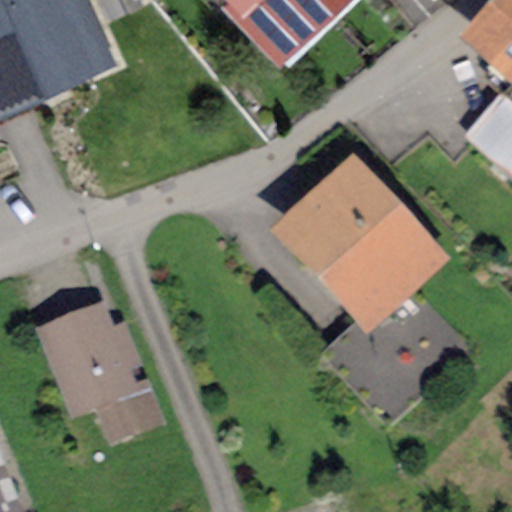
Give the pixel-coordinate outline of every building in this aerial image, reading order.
[(0,0),(0,107),(105,60),(79,1),(59,10),(54,0),(0,0)] [(286,58),(347,0),(237,0),(238,1),(235,4),(286,58)] [(511,6),(479,45),(511,74),(511,93),(470,140),(511,176),(511,6)] [(323,359),(387,429),(471,351),(407,282),(426,265),(351,183),(292,238),(367,319),(323,359)] [(134,394),(125,370),(137,365),(122,329),(111,334),(101,310),(41,334),(74,418),(134,394)]
